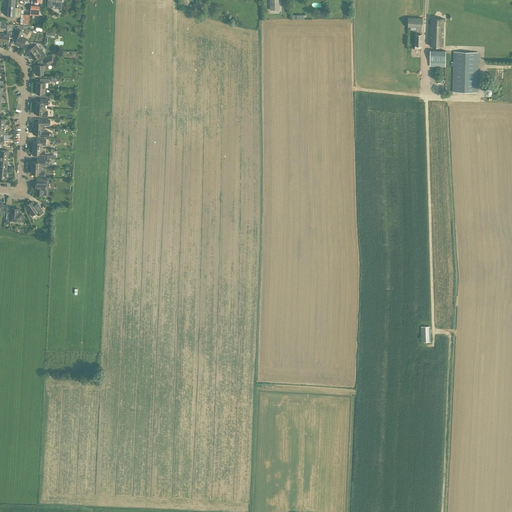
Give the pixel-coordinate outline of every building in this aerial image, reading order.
[(21,17),(21,14),(21,8),(15,8),(15,0),(7,0),(6,16),(14,16),(14,17),(20,17),(21,17)] [(47,0),(47,7),(51,8),(51,5),(55,6),(54,8),(61,9),(61,0),(47,0)] [(269,0),(270,10),(279,9),(278,0),(269,0)] [(30,15),(39,16),(40,6),(30,6),(30,15)] [(21,14),(21,17),(20,17),(20,25),(29,25),(30,15),(21,14)] [(422,27),(422,18),(408,17),(407,26),(417,27),(416,31),(422,31),(422,27)] [(443,46),(444,32),(444,21),(445,21),(446,19),(444,19),(431,18),(430,46),(443,46)] [(23,47),(26,38),(20,36),(22,31),(17,29),(14,38),(17,39),(15,44),(23,47)] [(0,34),(0,40),(8,42),(9,36),(11,36),(11,32),(7,31),(6,34),(0,33),(0,34)] [(34,46),(27,51),(30,54),(29,54),(34,60),(37,57),(38,59),(47,55),(43,50),(42,51),(37,44),(34,46)] [(446,51),(431,50),(430,66),(446,66),(446,51)] [(477,92),(478,52),(454,52),(453,91),(477,92)] [(47,61),(48,64),(54,62),(51,56),(42,59),(43,60),(44,63),(47,61)] [(46,69),(46,65),(48,64),(47,61),(44,63),(43,60),(38,62),(38,65),(35,65),(36,74),(43,73),(43,69),(46,69)] [(36,81),(35,87),(45,87),(46,82),(50,82),(50,79),(42,78),(41,82),(36,81)] [(45,87),(35,87),(35,92),(41,93),(41,96),(49,97),(49,93),(45,93),(45,87)] [(34,107),(45,107),(45,104),(48,104),(48,99),(40,98),(40,101),(35,101),(34,107)] [(45,111),(45,107),(34,107),(34,113),(40,113),(39,116),(47,117),(48,111),(45,111)] [(50,121),(49,120),(49,119),(38,118),(38,121),(34,121),(33,127),(44,128),(45,125),(49,125),(49,124),(50,123),(50,122),(50,121)] [(44,131),(44,128),(33,127),(33,133),(38,133),(37,136),(48,137),(48,136),(49,135),(49,134),(49,133),(48,132),(48,131),(44,131)] [(32,147),(42,147),(43,144),(46,145),(46,139),(37,138),(37,141),(33,141),(32,147)] [(32,147),(32,153),(36,153),(36,156),(45,157),(45,151),(42,150),(42,147),(32,147)] [(37,158),(37,161),(32,161),(31,167),(42,168),(42,167),(44,168),(44,166),(45,165),(45,159),(37,158)] [(42,168),(31,167),(31,173),(36,173),(36,176),(44,177),(44,171),(41,170),(42,168)] [(36,181),(35,189),(37,189),(37,194),(42,195),(43,190),(45,190),(45,182),(47,182),(48,179),(42,179),(41,182),(36,181)] [(33,201),(26,205),(31,213),(32,215),(36,212),(38,215),(44,211),(38,202),(35,204),(33,201)] [(7,213),(6,222),(10,223),(10,220),(13,220),(14,221),(16,221),(17,221),(21,221),(22,213),(19,213),(19,208),(11,207),(11,213),(7,213)] [(421,327),(422,342),(431,342),(430,326),(421,327)]
